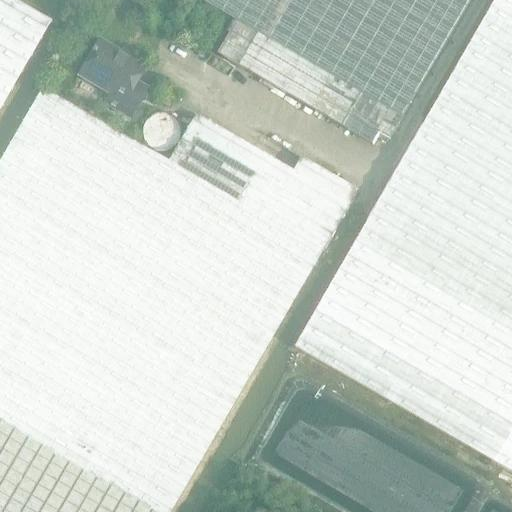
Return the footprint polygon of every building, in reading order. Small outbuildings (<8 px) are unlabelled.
[(0,0),(0,102),(48,19),(12,0),(0,0)] [(198,0),(238,23),(404,120),(473,0),(198,0)] [(352,265),(300,354),(490,464),(511,426),(511,0),(498,0),(390,187),(393,189),(349,264),(352,265)] [(384,153),(404,120),(238,23),(219,57),(384,153)] [(131,119),(148,90),(137,84),(145,72),(119,57),(120,54),(99,42),(79,77),(112,96),(107,104),(131,119)] [(169,511),(201,458),(321,253),(168,164),(42,90),(24,122),(0,162),(0,511),(169,511)] [(194,117),(168,164),(321,253),(357,193),(299,159),(291,173),(194,117)] [(511,426),(490,464),(511,476),(511,426)]
